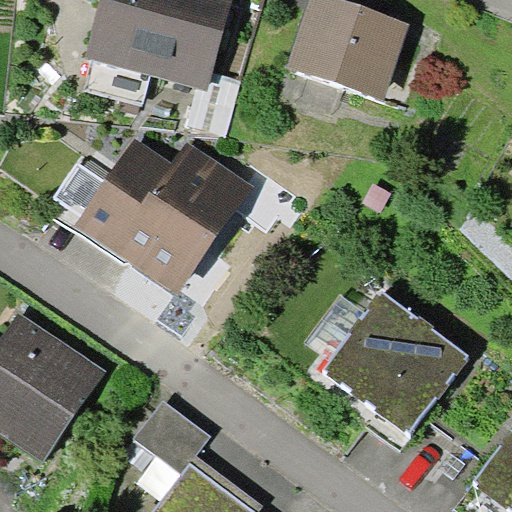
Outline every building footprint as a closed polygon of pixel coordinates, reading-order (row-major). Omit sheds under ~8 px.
[(231,0),(102,0),(87,57),(207,90),(231,0)] [(409,22),(339,0),(309,0),(288,66),(384,97),(409,22)] [(136,136),(76,222),(177,293),(253,185),(187,139),(171,161),(136,136)] [(391,193),(374,183),(363,203),(380,212),(391,193)] [(470,355),(382,288),(363,312),(328,358),(320,369),(409,436),(470,355)] [(328,358),(363,312),(342,295),(306,342),(328,358)] [(0,435),(42,464),(106,369),(19,312),(0,337),(0,435)] [(197,455),(211,436),(163,399),(133,438),(182,475),(191,462),(197,455)] [(511,511),(511,426),(470,480),(511,511)] [(197,455),(191,462),(256,511),(257,511),(263,505),(197,455)] [(182,475),(153,511),(256,511),(191,462),(182,475)]
